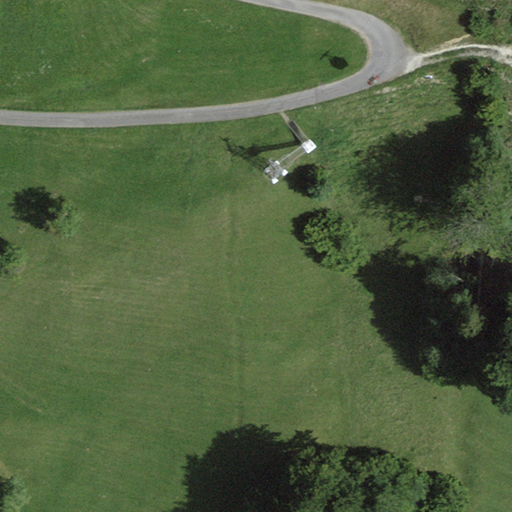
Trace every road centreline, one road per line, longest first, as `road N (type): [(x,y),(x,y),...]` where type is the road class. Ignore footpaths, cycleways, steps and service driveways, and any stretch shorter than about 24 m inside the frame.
road 1 (track): [(0,115),(116,118),(303,102),(371,80),(392,62)]
road 2 (track): [(392,62),(375,25),(272,0)]
road 3 (track): [(392,62),(471,48),(511,57)]
